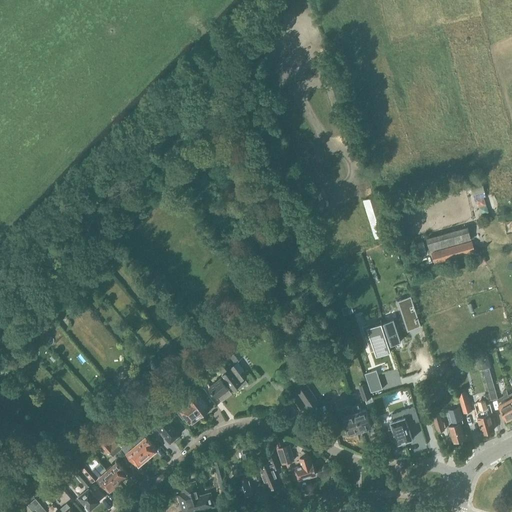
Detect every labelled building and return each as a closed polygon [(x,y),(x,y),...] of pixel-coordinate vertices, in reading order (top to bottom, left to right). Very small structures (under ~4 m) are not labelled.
[(320,68),(340,129),(352,125),(332,64),(320,68)] [(363,200),(370,222),(375,239),(389,234),(378,196),(363,200)] [(427,239),(426,239),(427,240),(430,251),(472,239),(469,227),(468,227),(427,239)] [(458,256),(475,251),(472,241),(455,246),(432,252),(435,264),(458,257),(458,256)] [(411,296),(398,300),(408,331),(421,326),(411,296)] [(40,315),(47,322),(52,318),(45,311),(40,315)] [(393,318),(383,322),(384,323),(391,343),(391,345),(401,341),(393,318)] [(381,323),(367,327),(373,346),(369,348),(371,352),(375,350),(376,356),(391,351),(389,344),(391,343),(384,323),(382,323),(381,320),(380,320),(381,323)] [(218,355),(212,359),(225,376),(225,375),(231,382),(227,385),(231,390),(234,388),(235,389),(238,387),(237,385),(245,380),(234,365),(243,357),(238,350),(223,362),(218,355)] [(54,362),(59,357),(55,353),(50,357),(54,362)] [(490,365),(486,353),(478,354),(482,367),(490,365)] [(212,360),(217,366),(225,376),(221,379),(221,377),(210,386),(221,400),(232,392),(231,391),(231,390),(227,385),(231,382),(225,375),(225,376),(212,359),(212,360)] [(0,365),(0,375),(2,378),(8,373),(2,366),(1,367),(0,365)] [(187,367),(183,370),(189,378),(193,375),(192,374),(191,373),(187,367)] [(498,398),(489,368),(483,370),(491,400),(498,398)] [(198,370),(193,374),(201,384),(206,380),(203,377),(198,370)] [(377,370),(365,374),(367,380),(379,376),(377,370)] [(193,375),(189,378),(195,387),(200,383),(193,375)] [(366,384),(359,386),(364,399),(371,397),(366,384)] [(307,385),(297,391),(303,400),(309,408),(318,402),(307,385)] [(192,389),(184,395),(201,417),(207,413),(206,411),(210,408),(200,396),(201,395),(197,389),(193,391),(192,389)] [(504,395),(497,399),(497,400),(499,405),(506,419),(511,415),(511,400),(509,396),(509,395),(506,389),(502,391),(504,395)] [(164,390),(159,394),(164,400),(171,407),(176,403),(169,395),(164,390)] [(463,413),(472,411),(466,390),(457,393),(463,413)] [(303,400),(297,391),(287,398),(295,410),(305,404),(308,409),(309,408),(303,400)] [(201,417),(184,395),(184,396),(186,398),(179,404),(182,409),(180,411),(190,424),(193,421),(195,422),(201,417)] [(145,413),(139,419),(143,424),(149,430),(149,431),(155,426),(170,443),(182,433),(165,413),(168,410),(160,400),(152,407),(158,414),(151,419),(145,413)] [(482,433),(494,430),(486,400),(478,402),(482,416),(478,417),(482,433)] [(360,429),(352,407),(352,405),(337,410),(342,425),(345,423),(346,425),(345,425),(346,428),(347,427),(349,433),(356,431),(356,433),(361,432),(360,429)] [(360,429),(371,426),(366,409),(360,411),(358,405),(352,407),(360,429)] [(419,421),(415,406),(391,414),(393,421),(390,422),(392,429),(388,430),(391,439),(395,438),(397,444),(398,444),(399,447),(406,445),(405,442),(412,439),(408,425),(419,421)] [(465,438),(462,426),(457,409),(450,411),(453,422),(455,421),(456,424),(449,426),(453,441),(465,438)] [(442,417),(440,412),(432,414),(437,432),(445,430),(441,418),(442,417)] [(59,431),(50,421),(44,427),(53,436),(59,431)] [(140,430),(130,438),(149,459),(154,455),(154,453),(157,450),(153,446),(154,445),(144,434),(149,430),(143,424),(138,428),(140,430)] [(1,433),(4,436),(2,437),(8,445),(15,439),(9,432),(8,433),(6,429),(1,433)] [(104,435),(96,442),(106,454),(109,451),(114,456),(119,452),(112,444),(104,435)] [(130,438),(122,445),(123,448),(122,449),(132,460),(133,460),(138,466),(141,463),(143,464),(149,459),(130,438)] [(117,440),(112,444),(119,452),(122,449),(123,448),(122,445),(121,445),(117,440)] [(281,447),(277,448),(282,465),(295,461),(290,444),(282,446),(281,447)] [(274,486),(279,483),(276,476),(277,476),(274,468),(280,466),(273,448),(265,451),(269,462),(259,466),(268,488),(269,488),(271,488),(273,487),(274,486)] [(236,480),(241,496),(252,493),(250,485),(251,485),(250,481),(256,479),(249,452),(242,454),(247,471),(241,473),(243,478),(236,480)] [(316,474),(310,456),(300,459),(301,465),(295,467),(299,479),(316,474)] [(117,461),(107,469),(118,482),(119,483),(125,478),(124,476),(127,474),(123,468),(117,461)] [(214,462),(221,490),(228,488),(221,461),(214,462)] [(86,464),(81,469),(92,481),(97,477),(97,478),(103,485),(108,491),(111,488),(113,488),(119,483),(118,482),(107,469),(107,470),(100,462),(99,463),(91,470),(87,465),(86,464)] [(80,470),(75,475),(87,487),(92,483),(80,470)] [(31,478),(25,472),(20,476),(26,483),(31,478)] [(64,490),(55,479),(47,486),(57,497),(64,490)] [(191,511),(214,506),(210,493),(199,496),(194,481),(188,483),(188,485),(183,487),(184,492),(177,494),(180,502),(183,501),(186,511),(191,511)] [(84,502),(90,509),(99,500),(89,488),(79,496),(80,497),(79,499),(83,503),(84,502)] [(37,511),(46,511),(34,498),(27,505),(32,511),(35,508),(37,511)] [(59,510),(60,511),(74,511),(66,503),(59,510)]
